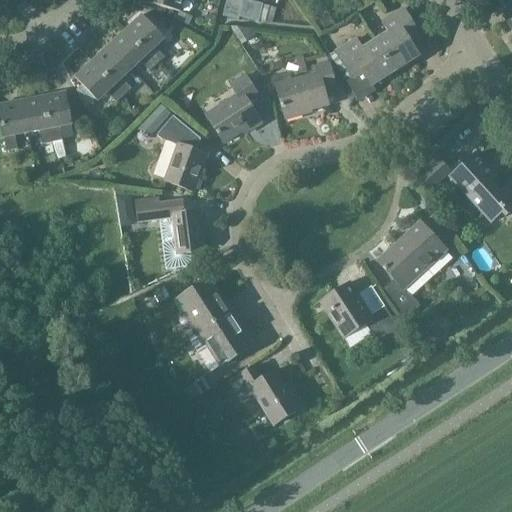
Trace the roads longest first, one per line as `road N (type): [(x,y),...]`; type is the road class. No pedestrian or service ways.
road 1 (residential): [(286,334),(240,243),(251,187),(288,160),(332,155),(378,134),(473,49)]
road 2 (tertiary): [(261,511),(511,346)]
